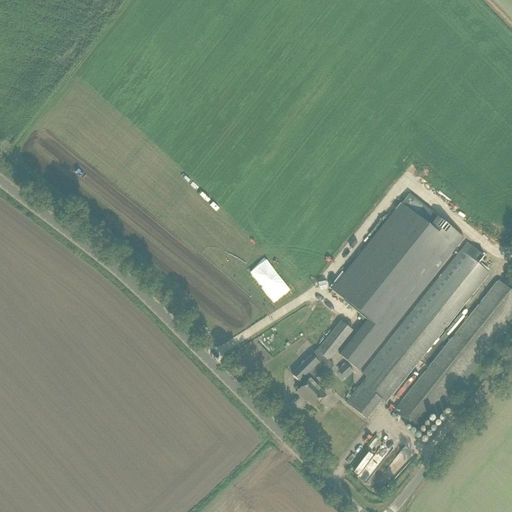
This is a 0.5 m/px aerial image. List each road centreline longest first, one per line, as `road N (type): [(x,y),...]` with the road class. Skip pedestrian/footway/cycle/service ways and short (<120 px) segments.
road 1 (unclassified): [(356,511),(117,272),(0,181)]
road 2 (unclassified): [(390,511),(511,358)]
